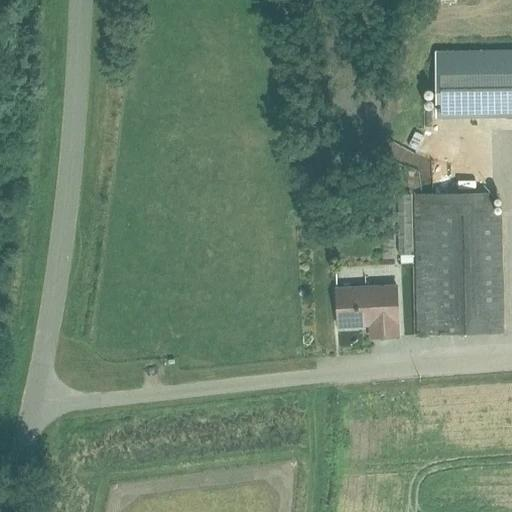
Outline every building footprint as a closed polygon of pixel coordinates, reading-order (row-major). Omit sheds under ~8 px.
[(511,117),(511,49),(435,51),(436,119),(511,117)] [(415,195),(415,215),(418,336),(503,334),(501,214),(498,214),(498,194),(415,195)] [(411,195),(398,195),(399,255),(401,255),(412,255),(411,195)] [(414,263),(414,255),(412,255),(401,255),(402,263),(414,263)] [(358,274),(358,265),(328,265),(328,275),(358,274)] [(338,328),(370,326),(379,326),(380,338),(399,337),(398,317),(397,286),(336,289),(338,328)]
